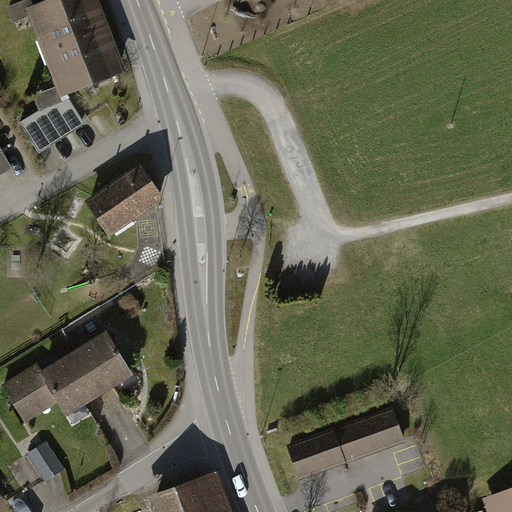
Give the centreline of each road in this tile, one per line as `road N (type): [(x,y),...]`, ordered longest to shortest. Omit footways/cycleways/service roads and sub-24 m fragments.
road 1 (secondary): [(175,113),(196,197),(210,347),(230,431)]
road 2 (residential): [(175,113),(0,214)]
road 3 (residential): [(82,511),(172,454),(230,431)]
